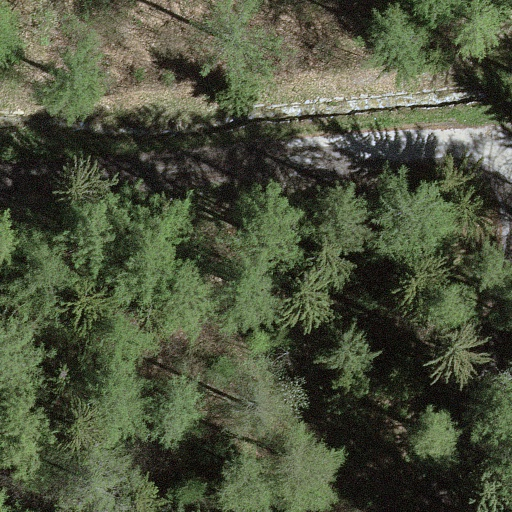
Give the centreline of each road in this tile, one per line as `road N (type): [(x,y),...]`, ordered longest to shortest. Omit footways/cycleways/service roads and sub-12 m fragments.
road 1 (track): [(511,113),(471,105),(0,127)]
road 2 (track): [(511,238),(492,349),(419,511)]
